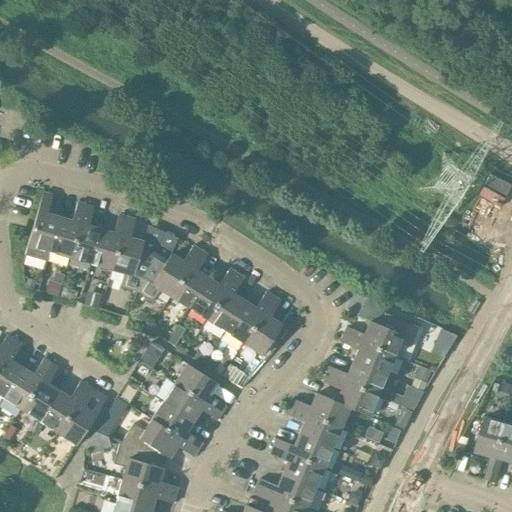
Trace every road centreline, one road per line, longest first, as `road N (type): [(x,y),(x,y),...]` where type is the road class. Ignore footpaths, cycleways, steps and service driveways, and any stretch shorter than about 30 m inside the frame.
road 1 (residential): [(0,203),(8,182),(30,164),(209,234),(327,309),(311,347),(252,410),(192,511)]
road 2 (track): [(0,15),(511,297)]
road 3 (unclassified): [(266,0),(511,154)]
road 4 (unclassified): [(413,484),(511,298)]
road 5 (residential): [(113,383),(10,314),(0,276)]
